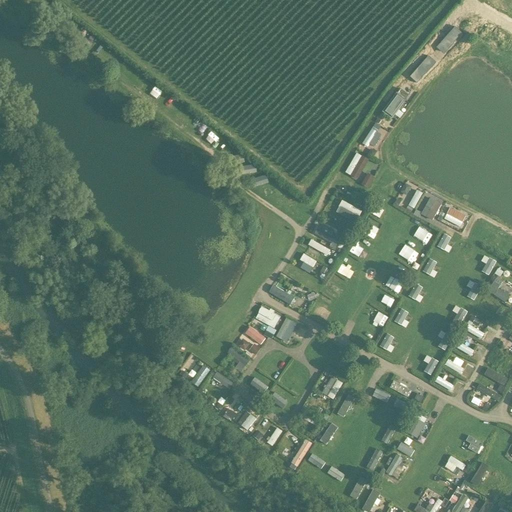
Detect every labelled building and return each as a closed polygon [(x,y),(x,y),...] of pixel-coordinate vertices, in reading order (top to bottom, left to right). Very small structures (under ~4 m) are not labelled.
[(466,21),(447,29),(453,42),(472,34),(466,21)] [(481,26),(476,38),(496,47),(501,35),(481,26)] [(423,57),(437,68),(450,51),(437,40),(423,57)] [(510,64),(511,61),(511,41),(501,56),(510,64)] [(406,80),(422,90),(432,74),(416,63),(406,80)] [(391,117),(406,100),(398,93),(382,110),(391,117)] [(169,112),(176,105),(170,99),(163,106),(169,112)] [(382,134),(378,131),(381,126),(375,123),(363,142),(373,148),(382,134)] [(345,172),(358,179),(369,159),(356,152),(345,172)] [(243,176),(256,173),(254,163),(241,166),(243,176)] [(361,183),(367,187),(375,177),(368,172),(361,183)] [(252,187),(268,183),(266,174),(249,179),(252,187)] [(395,200),(403,181),(391,176),(383,196),(395,200)] [(280,185),(264,189),(265,197),(282,194),(280,185)] [(409,205),(415,208),(422,192),(416,189),(409,205)] [(277,206),(293,203),(292,196),(276,198),(277,206)] [(420,214),(432,220),(442,203),(430,197),(420,214)] [(356,223),(362,210),(342,200),(336,212),(356,223)] [(450,207),(443,219),(460,228),(466,215),(450,207)] [(470,235),(487,243),(493,229),(477,221),(470,235)] [(337,245),(340,238),(317,227),(314,235),(337,245)] [(443,233),(438,245),(446,249),(451,237),(443,233)] [(308,245),(328,255),(331,249),(311,239),(308,245)] [(397,254),(411,265),(420,253),(406,243),(397,254)] [(352,245),(349,253),(365,259),(368,251),(352,245)] [(304,262),(301,267),(310,272),(317,261),(303,252),(300,259),(304,262)] [(484,255),(481,261),(485,263),(481,271),(489,275),(496,261),(484,255)] [(429,258),(424,272),(431,274),(436,261),(429,258)] [(326,275),(329,268),(323,266),(321,272),(326,275)] [(511,276),(503,271),(500,276),(511,283),(511,280),(511,276)] [(499,287),(502,281),(496,277),(488,291),(506,302),(511,294),(499,287)] [(475,299),(481,286),(469,280),(466,287),(470,289),(467,296),(475,299)] [(423,296),(419,294),(423,287),(415,283),(409,296),(420,302),(423,296)] [(273,284),(269,290),(292,305),(297,299),(273,284)] [(455,305),(452,311),(458,314),(456,318),(462,321),(468,311),(455,305)] [(276,327),(281,315),(261,307),(256,319),(276,327)] [(395,321),(406,327),(408,322),(404,320),(408,311),(401,308),(395,321)] [(481,339),(485,333),(468,323),(465,329),(481,339)] [(261,345),(266,338),(250,325),(245,333),(261,345)] [(441,331),(438,335),(443,338),(438,346),(445,350),(452,337),(441,331)] [(395,346),(390,343),(394,337),(387,333),(380,345),(391,352),(395,346)] [(253,357),(260,349),(243,335),(236,344),(253,357)] [(472,356),(475,350),(458,341),(455,347),(472,356)] [(226,353),(243,368),(249,362),(232,346),(226,353)] [(511,353),(503,350),(501,356),(511,360),(511,353)] [(427,354),(423,361),(428,363),(424,371),(431,375),(439,361),(427,354)] [(462,373),(465,367),(447,359),(444,365),(462,373)] [(510,376),(511,373),(511,368),(504,363),(500,369),(510,376)] [(200,365),(191,383),(199,387),(208,368),(200,365)] [(212,378),(228,388),(232,381),(216,371),(212,378)] [(438,375),(434,381),(451,392),(455,386),(438,375)] [(332,376),(322,392),(334,400),(344,383),(332,376)] [(389,388),(409,397),(413,388),(394,379),(389,388)] [(499,400),(502,394),(479,384),(476,389),(499,400)] [(417,393),(414,400),(421,403),(424,396),(417,393)] [(226,408),(224,415),(235,419),(237,413),(226,408)] [(236,424),(247,432),(257,418),(246,410),(236,424)] [(419,437),(426,417),(414,413),(407,433),(419,437)] [(267,442),(273,446),(283,430),(277,427),(267,442)] [(291,464),(297,468),(313,442),(306,439),(291,464)] [(374,465),(380,469),(389,453),(371,443),(368,450),(379,456),(374,465)] [(394,477),(405,458),(396,454),(386,473),(394,477)] [(445,468),(460,475),(467,461),(451,454),(445,468)] [(335,464),(325,481),(331,485),(341,468),(335,464)] [(375,511),(380,500),(378,499),(380,492),(372,488),(363,509),(368,511),(375,511)] [(455,503),(461,492),(456,489),(450,500),(455,503)] [(464,493),(450,511),(451,511),(458,511),(470,498),(464,493)] [(429,502),(426,508),(418,504),(414,510),(417,511),(441,511),(449,500),(445,498),(443,501),(437,498),(433,505),(429,502)]
